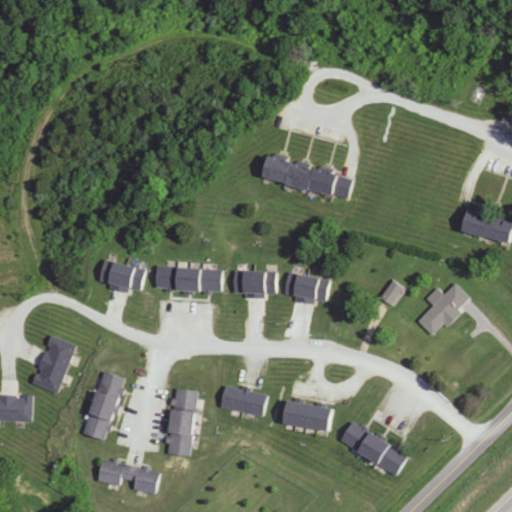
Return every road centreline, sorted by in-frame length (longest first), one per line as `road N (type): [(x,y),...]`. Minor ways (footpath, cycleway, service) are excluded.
road 1 (residential): [(481,445),(429,392),(374,361),(315,350),(172,350),(100,325),(47,279),(22,217)]
road 2 (residential): [(357,101),(372,87),(338,74),(318,75),(298,100),(302,119),(324,126),(357,101)]
road 3 (residential): [(511,143),(372,87)]
road 4 (tertiary): [(410,511),(511,415)]
